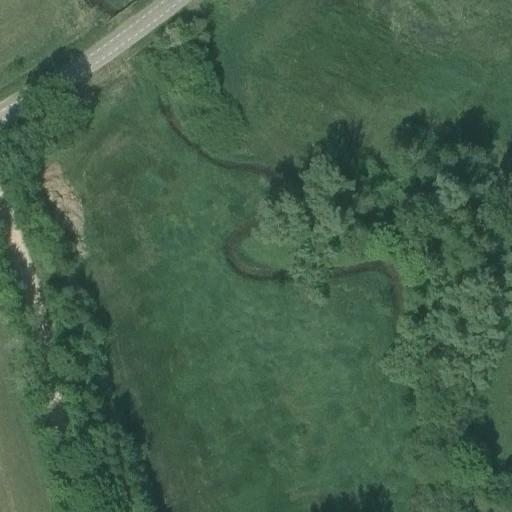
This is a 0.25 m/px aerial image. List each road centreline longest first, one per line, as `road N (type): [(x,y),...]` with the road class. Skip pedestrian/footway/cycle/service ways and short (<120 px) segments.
road 1 (track): [(0,218),(81,511)]
road 2 (tertiary): [(0,119),(174,0)]
